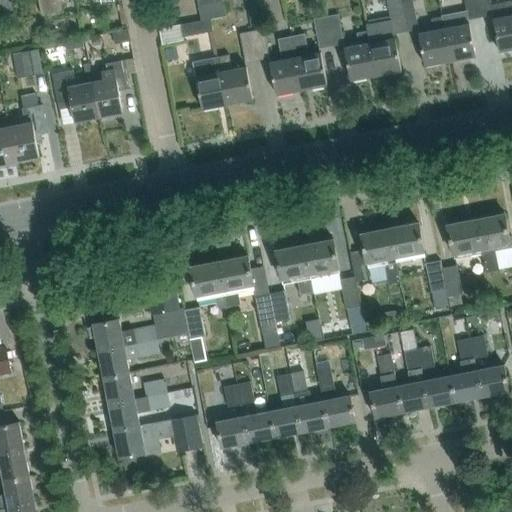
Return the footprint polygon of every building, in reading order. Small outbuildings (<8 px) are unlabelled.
[(38,0),(42,15),(61,11),(60,4),(63,3),(62,0),(38,0)] [(196,0),(198,8),(223,4),(222,0),(196,0)] [(387,0),(394,34),(406,32),(400,0),(387,0)] [(400,0),(406,32),(417,29),(411,0),(400,0)] [(464,0),(468,19),(480,16),(477,0),(464,0)] [(477,0),(480,16),(480,17),(492,15),(489,0),(477,0)] [(508,16),(493,19),(499,52),(511,49),(511,1),(506,2),(508,16)] [(200,20),(210,19),(210,18),(225,15),(223,4),(198,8),(200,20)] [(325,17),(331,46),(343,44),(338,15),(325,17)] [(442,17),(450,61),(475,56),(468,23),(454,26),(452,15),(442,17)] [(320,48),(331,46),(325,17),(315,19),(320,48)] [(450,61),(442,17),(431,19),(433,30),(418,33),(425,66),(450,61)] [(181,24),(184,36),(212,31),(210,19),(200,20),(181,24)] [(366,25),(367,31),(376,75),(401,70),(395,38),(394,34),(391,20),(366,25)] [(251,31),(257,60),(269,58),(263,29),(251,31)] [(246,63),(257,60),(251,31),(240,34),(246,63)] [(376,75),(367,31),(357,33),(359,45),(344,48),(351,80),(376,75)] [(304,34),(291,36),(301,90),(327,85),(320,52),(308,55),(304,34)] [(276,95),(301,90),(291,36),(278,39),(282,60),(270,62),(276,95)] [(65,41),(67,51),(84,48),(82,38),(65,41)] [(43,74),(39,49),(21,52),(25,77),(43,74)] [(252,100),(246,67),(231,70),(228,55),(218,57),(227,105),(252,100)] [(193,62),(196,78),(202,109),(227,105),(218,57),(193,62)] [(105,79),(92,82),(99,117),(123,112),(118,91),(132,88),(126,60),(106,64),(107,71),(103,72),(105,79)] [(75,122),(99,117),(92,82),(80,84),(79,77),(74,78),(73,70),(53,74),(60,109),(72,107),(75,122)] [(22,125),(9,127),(16,162),(40,157),(37,143),(43,141),(41,134),(48,133),(43,105),(39,106),(36,93),(21,96),(24,109),(23,109),(24,116),(20,117),(22,125)] [(0,164),(16,162),(9,127),(0,128),(0,164)] [(504,213),(476,219),(482,252),(485,272),(499,270),(495,250),(510,247),(509,243),(510,243),(504,213)] [(482,252),(476,219),(447,224),(453,253),(455,253),(455,257),(482,252)] [(418,223),(390,228),(397,262),(423,256),(422,252),(424,251),(418,223)] [(349,253),(354,278),(355,283),(371,279),(369,267),(385,264),(389,284),(400,281),(397,262),(390,228),(360,234),(364,250),(349,253)] [(334,239),(305,244),(311,278),(339,272),(339,268),(340,268),(334,239)] [(305,244),(276,250),(281,279),(282,279),(284,285),(284,283),(298,280),(301,293),(314,291),(311,278),(305,244)] [(218,262),(227,307),(240,304),(238,292),(253,289),(252,285),(253,285),(248,256),(218,262)] [(431,291),(446,288),(442,268),(441,260),(426,263),(431,291)] [(227,307),(218,262),(189,268),(195,296),(196,296),(197,300),(216,297),(218,309),(227,307)] [(442,268),(446,288),(447,296),(448,296),(460,293),(463,293),(457,265),(442,268)] [(359,306),(355,283),(354,278),(340,280),(345,309),(359,306)] [(152,314),(180,309),(174,281),(146,287),(152,314)] [(446,288),(431,291),(435,308),(449,305),(447,296),(446,288)] [(284,290),(269,294),(275,322),(290,319),(284,290)] [(460,293),(448,296),(450,306),(462,304),(460,293)] [(269,294),(255,296),(262,333),(277,330),(275,322),(269,294)] [(359,306),(345,309),(350,333),(364,330),(359,306)] [(200,308),(185,310),(189,339),(202,337),(204,336),(200,308)] [(407,320),(405,308),(383,312),(385,324),(407,320)] [(93,325),(98,352),(124,347),(136,345),(134,331),(122,333),(119,320),(93,325)] [(136,345),(156,341),(154,327),(134,331),(136,345)] [(364,339),(366,351),(388,346),(386,335),(364,339)] [(482,337),(469,339),(473,359),(485,357),(482,337)] [(459,362),(473,359),(469,339),(456,342),(459,362)] [(156,341),(136,345),(138,357),(158,353),(156,341)] [(98,352),(103,378),(129,374),(127,359),(138,357),(136,345),(124,347),(98,352)] [(433,367),(429,347),(416,350),(420,370),(433,367)] [(0,375),(10,374),(5,348),(0,348),(0,375)] [(409,385),(397,387),(396,387),(401,413),(427,407),(422,382),(419,370),(420,370),(416,350),(403,353),(409,385)] [(392,356),(378,358),(381,378),(382,378),(384,390),(368,393),(373,418),(401,413),(396,387),(397,387),(395,376),(392,356)] [(463,374),(449,377),(454,402),(480,397),(475,371),(473,359),(460,362),(463,374)] [(506,391),(501,366),(475,371),(480,397),(506,391)] [(320,390),(322,402),(327,428),(353,423),(347,397),(337,399),(335,385),(333,386),(330,367),(316,369),(320,390)] [(210,371),(198,373),(201,390),(213,388),(210,371)] [(327,428),(322,402),(312,403),(310,389),(306,390),(303,372),(289,374),(293,395),(295,407),(301,433),(327,428)] [(103,378),(108,405),(134,400),(129,374),(103,378)] [(280,397),(293,395),(289,374),(277,376),(280,397)] [(454,402),(449,377),(422,382),(427,407),(454,402)] [(146,398),(167,394),(164,380),(143,384),(146,398)] [(248,383),(236,386),(240,406),(253,403),(248,383)] [(227,409),(240,406),(236,386),(223,389),(227,409)] [(167,394),(146,398),(149,410),(169,406),(167,394)] [(282,409),(269,412),(274,438),(301,433),(295,407),(293,395),(280,397),(282,409)] [(108,405),(113,431),(139,426),(137,412),(149,410),(146,398),(134,400),(108,405)] [(247,444),(274,438),(269,412),(242,417),(247,444)] [(139,426),(113,431),(119,458),(157,451),(155,438),(179,433),(182,451),(201,447),(195,416),(139,426)] [(247,444),(242,417),(215,423),(220,449),(247,444)] [(0,453),(27,448),(22,421),(0,425),(0,453)] [(0,467),(3,467),(5,480),(32,475),(27,448),(0,453),(0,467)] [(32,475),(5,480),(8,493),(0,494),(0,508),(37,501),(32,475)] [(0,511),(39,511),(37,501),(0,508),(0,511)]
